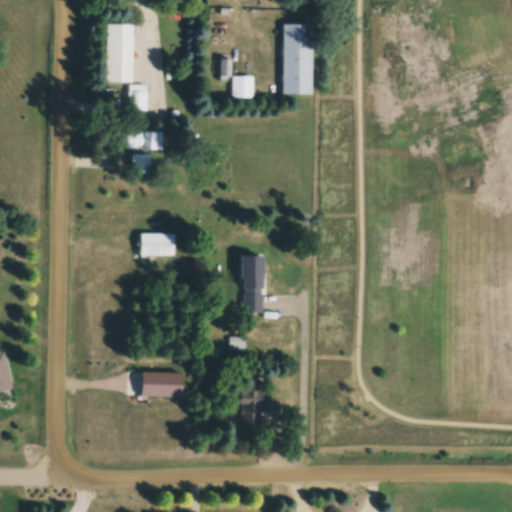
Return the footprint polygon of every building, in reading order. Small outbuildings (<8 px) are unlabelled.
[(105,84),(132,84),(132,26),(105,26),(105,84)] [(283,97),(311,97),(311,26),(283,26),(283,97)] [(232,100),(252,100),(252,79),(232,79),(232,100)] [(128,87),(128,112),(146,112),(146,87),(128,87)] [(162,134),(127,133),(126,151),(161,151),(162,134)] [(132,174),(149,174),(149,157),(132,157),(132,174)] [(173,258),(173,235),(140,235),(140,258),(173,258)] [(263,258),(241,258),(241,315),(263,315),(263,258)] [(0,389),(10,388),(3,355),(0,355),(0,389)] [(282,433),(281,415),(270,415),(269,391),(239,391),(241,434),(282,433)]
